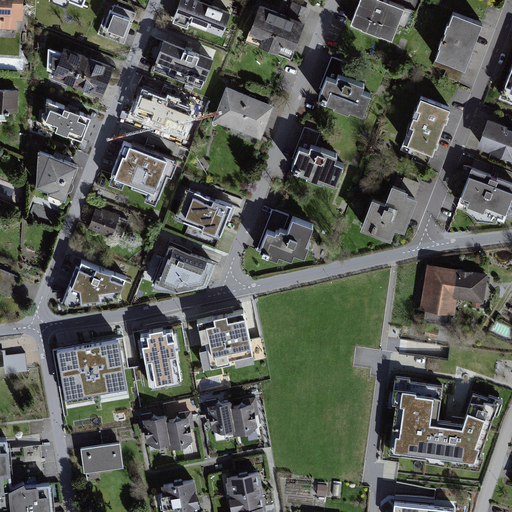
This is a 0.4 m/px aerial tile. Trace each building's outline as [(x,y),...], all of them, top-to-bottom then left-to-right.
[(0,0),(0,31),(14,31),(14,24),(23,24),(23,0),(0,0)] [(200,0),(175,0),(169,16),(218,33),(226,9),(200,0)] [(404,7),(386,0),(356,0),(348,21),(392,38),(404,7)] [(302,21),(257,3),(243,38),(288,56),(302,21)] [(107,10),(97,35),(122,46),(135,15),(115,7),(113,12),(107,10)] [(480,25),(452,15),(437,59),(465,69),(480,25)] [(210,58),(159,37),(149,64),(199,84),(210,58)] [(60,46),(48,79),(99,97),(111,64),(60,46)] [(511,66),(499,100),(511,104),(511,66)] [(372,96),(329,80),(321,101),(364,117),(372,96)] [(210,119),(257,136),(270,102),(223,85),(210,119)] [(138,86),(129,114),(159,124),(162,116),(174,120),(181,100),(138,86)] [(16,88),(0,87),(0,111),(15,112),(16,88)] [(88,115),(43,97),(40,124),(80,138),(88,115)] [(449,109),(422,98),(405,142),(432,153),(449,109)] [(511,130),(486,121),(477,144),(511,156),(511,130)] [(125,142),(112,179),(160,197),(174,161),(125,142)] [(346,164),(298,146),(289,168),(337,186),(346,164)] [(78,165),(38,148),(36,188),(64,198),(78,165)] [(511,202),(511,187),(469,173),(457,210),(504,226),(511,202)] [(415,197),(390,187),(382,206),(371,202),(362,226),(389,237),(394,224),(403,227),(415,197)] [(193,199),(184,223),(204,231),(203,233),(219,239),(231,208),(213,201),(211,206),(193,199)] [(93,203),(85,227),(110,235),(117,211),(93,203)] [(315,227),(276,212),(261,248),(300,264),(315,227)] [(214,258),(167,241),(150,287),(178,290),(204,284),(214,258)] [(107,274),(81,263),(79,270),(76,269),(59,310),(117,303),(126,280),(113,274),(107,274)] [(487,273),(428,266),(422,309),(453,313),(455,297),(484,301),(487,273)] [(16,275),(0,269),(0,291),(9,294),(16,275)] [(243,312),(197,323),(208,371),(255,360),(243,312)] [(150,336),(140,337),(150,391),(183,385),(174,332),(164,334),(163,331),(149,333),(150,336)] [(119,341),(57,352),(66,405),(128,394),(119,341)] [(3,347),(0,347),(0,375),(4,375),(4,373),(28,371),(25,351),(4,353),(3,347)] [(498,403),(474,395),(462,425),(438,422),(442,388),(399,381),(388,456),(474,469),(498,403)] [(216,399),(204,402),(206,415),(209,415),(212,431),(221,435),(233,432),(234,437),(251,434),(258,428),(256,416),(261,415),(257,397),(244,400),(242,404),(234,405),(233,403),(224,405),(216,399)] [(152,412),(138,415),(141,429),(144,428),(147,444),(156,448),(168,446),(169,451),(186,448),(193,441),(191,430),(196,429),(192,411),(179,413),(177,417),(169,419),(168,417),(159,419),(152,412)] [(8,439),(0,439),(0,493),(13,492),(8,439)] [(119,443),(81,449),(84,473),(123,467),(119,443)] [(267,511),(259,472),(225,478),(230,511),(267,511)] [(195,482),(161,488),(165,511),(205,511),(201,511),(195,482)] [(58,511),(56,489),(1,494),(3,511),(58,511)] [(455,511),(456,508),(393,499),(391,511),(455,511)]
